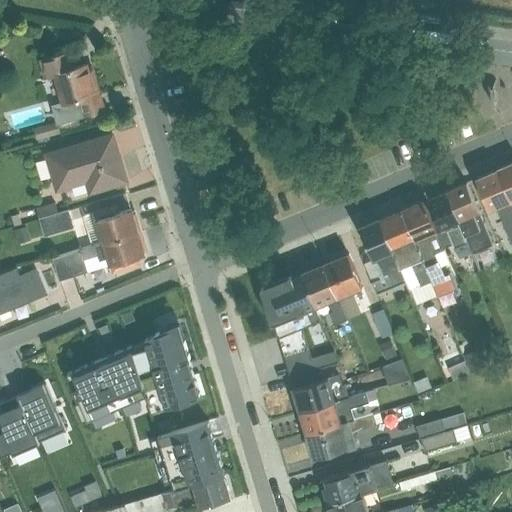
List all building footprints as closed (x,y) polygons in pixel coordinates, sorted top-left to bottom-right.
[(57,125),(101,112),(96,96),(100,95),(95,78),(91,79),(88,66),(73,70),(68,54),(40,62),(45,80),(54,78),(62,104),(52,106),(57,125)] [(76,197),(126,182),(112,137),(46,157),(56,194),(73,189),(76,197)] [(34,161),(39,179),(49,176),(44,158),(34,161)] [(511,164),(498,170),(511,203),(511,164)] [(511,203),(498,170),(477,179),(491,211),(498,208),(511,241),(511,203)] [(473,254),(493,245),(467,184),(447,192),(473,254)] [(473,254),(447,192),(428,199),(441,232),(438,233),(445,249),(454,244),(459,259),(473,254)] [(445,249),(438,233),(425,201),(403,211),(435,286),(447,281),(444,273),(454,269),(445,249)] [(37,209),(40,221),(59,215),(55,203),(37,209)] [(94,214),(103,244),(141,232),(137,219),(134,220),(131,211),(118,214),(116,207),(94,214)] [(435,286),(403,211),(380,220),(407,282),(417,305),(439,296),(435,286)] [(74,229),(69,212),(59,215),(40,221),(45,237),(74,229)] [(19,215),(3,220),(6,230),(22,225),(19,215)] [(377,294),(407,282),(380,220),(361,228),(375,261),(380,259),(382,263),(380,264),(388,284),(384,286),(382,279),(372,283),(377,294)] [(19,246),(31,241),(27,228),(15,232),(19,246)] [(142,247),(145,246),(141,232),(103,244),(53,259),(60,282),(111,267),(113,273),(140,265),(138,258),(145,257),(142,247)] [(362,314),(354,292),(362,289),(349,255),(346,256),(345,253),(334,258),(335,260),(325,265),(348,320),(362,314)] [(348,320),(325,265),(318,267),(317,265),(307,269),(308,272),(303,274),(316,307),(329,302),(334,312),(331,314),(336,325),(348,320)] [(0,313),(29,301),(16,270),(0,275),(0,313)] [(316,307),(303,274),(264,289),(279,337),(321,319),(316,307)] [(383,310),(373,314),(383,339),(393,335),(383,310)] [(153,410),(203,394),(178,319),(142,330),(146,341),(67,367),(84,417),(123,404),(126,413),(142,408),(137,392),(146,389),(153,410)] [(448,356),(438,360),(443,371),(448,369),(453,380),(469,373),(455,335),(443,341),(448,356)] [(391,340),(380,345),(386,361),(398,356),(391,340)] [(508,345),(491,352),(495,361),(511,355),(508,345)] [(487,347),(465,356),(472,374),(494,364),(487,347)] [(289,373),(337,360),(334,348),(297,358),(295,350),(284,353),(289,373)] [(403,359),(383,367),(389,385),(411,379),(403,359)] [(301,412),(349,398),(341,375),(318,382),(314,371),(291,378),(297,399),(295,400),(298,410),(300,410),(301,412)] [(428,377),(414,382),(419,394),(433,388),(428,377)] [(0,456),(41,442),(46,454),(69,446),(44,378),(15,389),(19,400),(0,406),(0,429),(1,432),(0,432),(0,456)] [(301,412),(308,435),(354,422),(349,409),(354,408),(356,411),(370,407),(369,404),(378,399),(375,390),(349,398),(301,412)] [(417,426),(421,439),(469,425),(465,413),(442,420),(442,418),(417,426)] [(315,459),(361,444),(357,432),(378,426),(377,425),(384,423),(380,414),(354,422),(308,435),(315,459)] [(469,425),(421,439),(425,452),(473,438),(469,425)] [(39,441),(9,454),(13,464),(44,452),(39,441)] [(328,504),(365,494),(394,485),(386,461),(321,481),(328,504)] [(451,468),(400,483),(402,491),(453,476),(451,468)] [(199,508),(231,499),(225,476),(162,496),(166,510),(167,509),(197,500),(199,508)] [(94,482),(69,492),(74,506),(100,496),(94,482)] [(63,511),(54,489),(35,497),(40,509),(34,511),(63,511)] [(328,504),(330,511),(370,511),(365,494),(328,504)] [(166,510),(162,496),(108,511),(168,511),(167,509),(166,510)] [(21,511),(19,503),(1,506),(2,511),(21,511)]
